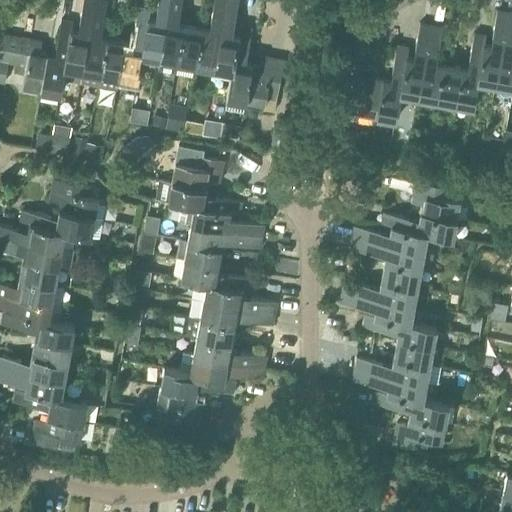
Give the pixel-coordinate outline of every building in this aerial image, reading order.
[(79,33),(71,31),(64,67),(62,79),(80,82),(82,70),(95,0),(83,0),(79,23),(81,23),(79,33)] [(98,85),(107,38),(98,36),(100,27),(102,27),(107,1),(99,0),(95,0),(82,70),(80,82),(98,85)] [(159,57),(169,0),(157,0),(156,10),(158,11),(156,20),(148,19),(141,54),(159,57)] [(175,73),(177,61),(184,25),(175,24),(177,14),(179,15),(181,0),(169,0),(159,57),(157,69),(175,73)] [(202,29),(195,64),(214,67),(225,0),(214,0),(210,20),(213,21),(211,30),(202,29)] [(232,71),(238,35),(230,34),(231,24),(233,24),(237,0),(225,0),(214,67),(232,71)] [(118,77),(137,80),(141,54),(148,19),(150,9),(138,7),(133,33),(135,33),(134,43),(125,41),(118,77)] [(477,80),(478,80),(495,83),(509,12),(497,10),(492,36),(494,37),(492,46),(484,45),(477,80)] [(511,86),(511,49),(511,50),(511,46),(511,13),(509,12),(495,83),(511,86)] [(56,55),(49,54),(48,54),(41,89),(59,93),(62,79),(64,67),(71,31),(72,22),(61,20),(56,45),(58,46),(56,55)] [(415,59),(407,57),(406,57),(400,92),(401,93),(418,96),(431,25),(420,23),(415,49),(417,49),(415,59)] [(184,25),(177,61),(195,64),(202,29),(184,25)] [(436,99),(443,64),(434,62),(436,53),(438,53),(443,27),(431,25),(418,96),(436,99)] [(240,26),(238,35),(232,71),(227,97),(245,100),(252,64),(243,63),(245,53),(247,54),(252,28),(240,26)] [(484,45),(486,35),(474,33),(469,59),(471,59),(470,69),(461,67),(454,103),(473,106),(478,80),(477,80),(484,45)] [(24,74),(22,86),(41,89),(48,54),(40,52),(42,43),(42,42),(0,34),(0,36),(0,81),(4,83),(8,62),(15,64),(14,72),(24,74)] [(116,89),(118,77),(125,41),(107,38),(98,85),(116,89)] [(392,71),(394,72),(392,81),(384,80),(377,115),(396,119),(401,93),(400,92),(406,57),(407,57),(409,47),(397,45),(392,71)] [(274,111),(283,59),(262,55),(260,66),(252,64),(245,100),(264,103),(263,109),(274,111)] [(356,63),(351,89),(362,91),(358,111),(377,115),(384,80),(375,78),(377,67),(356,63)] [(454,103),(461,67),(443,64),(436,99),(454,103)] [(186,119),(184,130),(201,133),(203,122),(186,119)] [(224,119),(221,132),(239,136),(242,123),(224,119)] [(283,148),(287,130),(274,128),(271,146),(283,148)] [(357,133),(354,149),(366,151),(369,135),(357,133)] [(136,136),(130,141),(141,155),(155,143),(151,138),(148,135),(139,136),(136,136)] [(51,137),(48,152),(51,153),(66,156),(69,141),(51,137)] [(171,181),(207,188),(208,179),(219,181),(223,160),(197,155),(195,166),(175,162),(171,181)] [(82,167),(80,175),(94,179),(96,170),(82,167)] [(105,203),(101,198),(97,197),(99,186),(92,185),(53,178),(49,199),(59,201),(58,209),(102,218),(105,203)] [(159,179),(155,197),(168,199),(182,202),(229,211),(239,213),(241,201),(215,196),(215,198),(205,197),(207,188),(171,181),(159,179)] [(421,212),(456,219),(462,189),(416,180),(412,201),(422,203),(421,212)] [(228,220),(229,211),(182,202),(178,220),(191,222),(262,235),(264,224),(238,219),(237,221),(228,220)] [(19,221),(29,223),(64,229),(99,236),(102,218),(58,209),(56,218),(47,216),(47,214),(21,210),(19,221)] [(427,232),(427,233),(453,238),(456,219),(421,212),(419,221),(410,219),(410,217),(384,212),(382,224),(392,226),(392,225),(427,232)] [(187,240),(223,247),(224,238),(234,240),(234,242),(259,247),(262,235),(191,222),(187,240)] [(0,236),(61,247),(64,229),(29,223),(27,231),(18,230),(18,228),(0,224),(0,236)] [(392,225),(392,226),(390,234),(380,232),(381,230),(355,225),(353,237),(424,250),(427,233),(427,232),(392,225)] [(61,247),(0,236),(0,248),(14,251),(14,248),(24,250),(22,259),(58,266),(61,247)] [(385,262),(420,268),(424,250),(353,237),(351,248),(376,253),(377,251),(386,253),(385,262)] [(179,239),(176,257),(184,258),(219,265),(223,247),(187,240),(179,239)] [(242,288),(252,290),(254,278),(228,273),(227,275),(218,274),(219,265),(184,258),(181,277),(206,281),(242,288)] [(58,266),(22,259),(19,277),(54,284),(58,266)] [(381,280),(417,286),(420,268),(385,262),(381,280)] [(0,292),(51,302),(54,284),(19,277),(17,286),(8,284),(8,282),(0,280),(0,292)] [(342,291),(413,304),(417,286),(381,280),(380,288),(370,286),(370,284),(345,279),(342,291)] [(203,299),(274,313),(276,301),(250,296),(250,298),(240,297),(242,288),(206,281),(203,299)] [(410,322),(410,321),(413,304),(342,291),(340,302),(366,307),(367,305),(376,307),(375,315),(375,316),(410,322)] [(51,302),(0,292),(0,304),(4,305),(4,303),(14,305),(12,313),(48,320),(51,302)] [(192,297),(189,315),(200,317),(235,324),(237,315),(246,317),(246,319),(272,324),(274,313),(203,299),(192,297)] [(147,309),(132,306),(128,323),(145,326),(147,309)] [(35,336),(70,342),(73,324),(48,320),(12,313),(3,311),(1,323),(26,328),(27,326),(36,327),(35,336)] [(397,339),(432,345),(436,326),(410,321),(410,322),(375,316),(375,315),(365,313),(363,325),(388,330),(389,328),(399,330),(397,339)] [(184,333),(196,335),(232,342),(235,324),(200,317),(189,315),(188,315),(184,333)] [(473,316),(470,329),(480,331),(482,317),(473,316)] [(193,354),(264,367),(266,355),(240,351),(240,353),(230,351),(232,342),(196,335),(193,354)] [(70,342),(35,336),(31,354),(67,361),(70,342)] [(432,345),(397,339),(393,357),(429,363),(432,345)] [(264,367),(193,354),(184,352),(180,370),(225,378),(227,370),(236,371),(236,374),(262,378),(264,367)] [(0,366),(63,379),(67,361),(31,354),(30,363),(20,361),(21,359),(0,354),(0,366)] [(355,368),(425,381),(429,363),(393,357),(392,365),(382,363),(383,361),(357,356),(355,368)] [(26,381),(25,390),(60,397),(63,379),(0,366),(0,378),(16,382),(17,380),(26,381)] [(233,392),(235,380),(225,378),(180,370),(164,367),(160,385),(196,392),(198,383),(207,385),(207,387),(233,392)] [(388,384),(387,392),(387,393),(422,399),(422,398),(425,381),(355,368),(352,379),(378,384),(379,382),(388,384)] [(96,385),(95,392),(105,393),(106,386),(96,385)] [(196,392),(160,385),(157,404),(164,405),(162,416),(201,423),(205,402),(194,400),(196,392)] [(39,405),(39,403),(49,404),(47,413),(83,419),(86,401),(60,397),(25,390),(15,388),(13,400),(39,405)] [(401,407),(401,405),(411,407),(409,416),(444,422),(448,403),(422,398),(422,399),(387,393),(387,392),(377,390),(375,402),(401,407)] [(74,448),(76,438),(79,438),(83,419),(47,413),(46,422),(35,420),(31,441),(57,445),(74,448)] [(419,446),(427,448),(429,439),(441,441),(444,422),(409,416),(407,424),(397,422),(393,443),(419,448),(419,446)] [(503,489),(511,490),(511,471),(507,470),(503,489)] [(500,508),(507,510),(506,511),(511,511),(511,490),(503,489),(500,508)]
